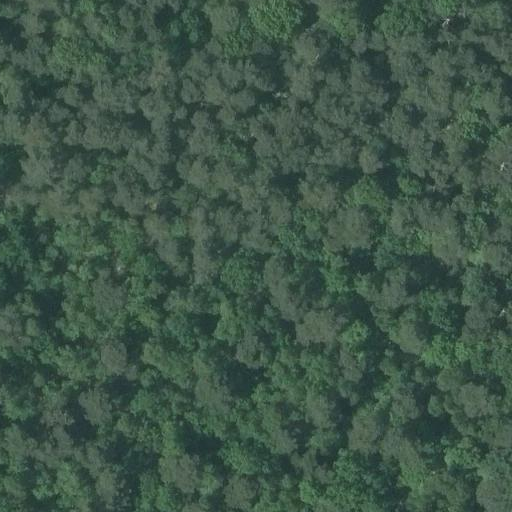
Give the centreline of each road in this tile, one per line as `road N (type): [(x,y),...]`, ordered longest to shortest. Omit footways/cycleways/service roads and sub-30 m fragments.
road 1 (track): [(348,487),(366,462),(373,421),(371,352),(345,318),(254,289),(145,271),(97,238),(48,231),(0,257)]
road 2 (track): [(0,117),(101,174),(306,228),(511,259)]
road 3 (track): [(0,427),(49,433),(117,423),(228,442),(348,487),(360,511)]
